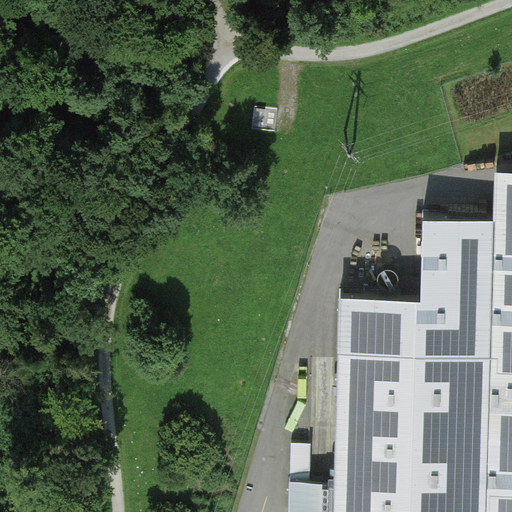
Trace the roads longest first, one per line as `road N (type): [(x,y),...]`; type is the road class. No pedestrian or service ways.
road 1 (track): [(226,52),(123,277),(106,350),(120,511)]
road 2 (track): [(226,52),(352,57),(511,0)]
